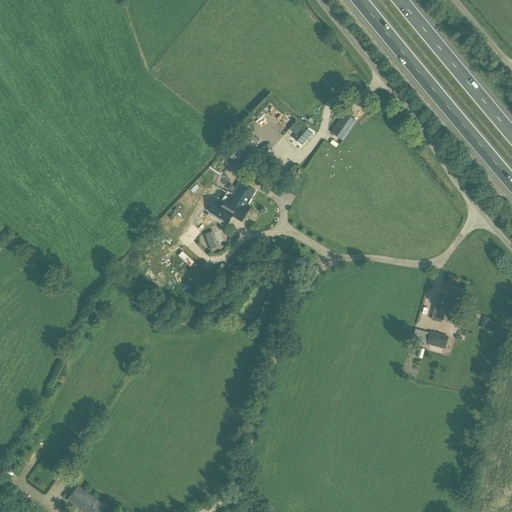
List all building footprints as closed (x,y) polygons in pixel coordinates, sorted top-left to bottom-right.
[(336,124),(330,132),(343,141),(356,121),(343,112),(340,116),(336,124)] [(281,125),(292,133),(299,124),(288,117),(281,125)] [(304,124),(292,137),(302,146),(313,132),(304,124)] [(243,133),(225,151),(238,163),(256,144),(243,133)] [(329,162),(335,153),(325,146),(319,156),(329,162)] [(326,166),(316,159),(313,164),(323,171),(326,166)] [(215,198),(208,210),(220,217),(225,210),(243,221),(252,206),(249,204),(257,191),(242,182),(234,195),(232,194),(226,205),(215,198)] [(220,248),(213,231),(205,235),(212,251),(220,248)] [(442,294),(437,317),(451,321),(457,298),(442,294)] [(432,332),(429,344),(446,348),(449,337),(432,332)] [(14,469),(17,464),(6,458),(3,463),(14,469)] [(42,469),(44,466),(40,463),(25,483),(38,493),(51,475),(42,469)] [(0,477),(0,488),(30,511),(35,504),(31,501),(32,500),(0,477)] [(78,487),(69,500),(84,511),(100,511),(105,506),(78,487)]
